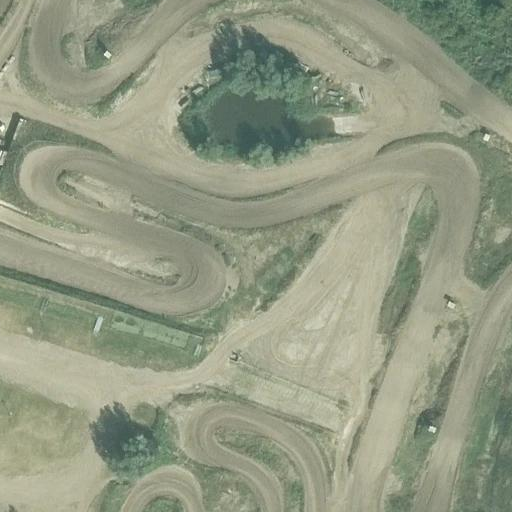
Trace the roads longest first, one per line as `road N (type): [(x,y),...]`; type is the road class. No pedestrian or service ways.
road 1 (track): [(244,324),(258,248),(32,232),(0,212)]
road 2 (track): [(258,248),(273,193),(322,157),(377,140),(420,62)]
